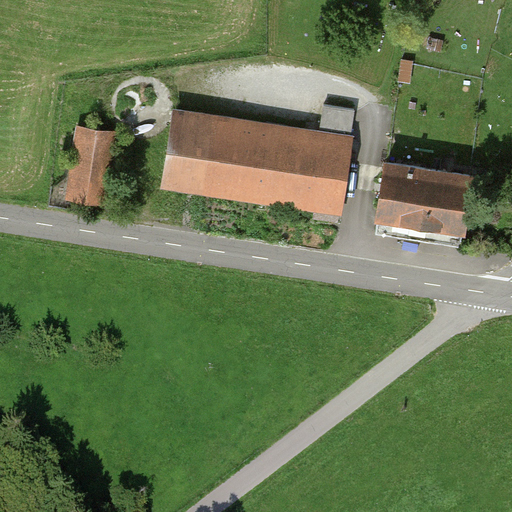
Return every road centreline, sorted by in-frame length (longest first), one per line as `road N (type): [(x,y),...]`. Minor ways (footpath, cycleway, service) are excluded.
road 1 (tertiary): [(0,218),(490,293)]
road 2 (residential): [(206,511),(490,293)]
